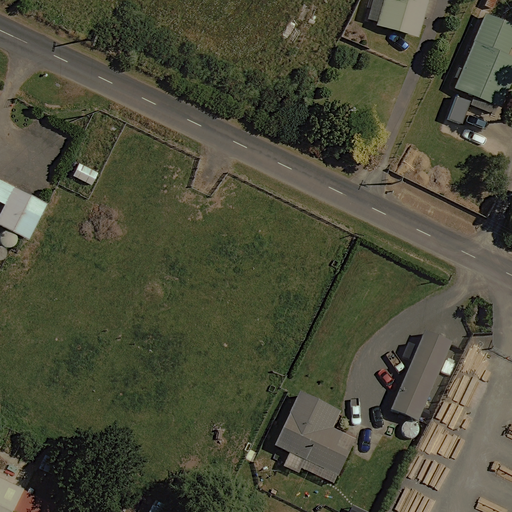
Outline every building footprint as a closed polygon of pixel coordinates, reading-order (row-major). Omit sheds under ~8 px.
[(427,0),(381,0),(372,31),(415,43),(427,0)] [(511,30),(480,18),(450,92),(496,111),(511,71),(511,63),(503,60),(511,38),(511,30)] [(50,203),(15,185),(0,212),(0,219),(32,236),(50,203)] [(457,342),(430,330),(396,408),(423,419),(457,342)] [(304,394),(280,445),(344,475),(361,439),(336,427),(344,412),(304,394)] [(43,455),(35,472),(51,480),(60,464),(43,455)] [(19,511),(30,490),(0,476),(0,511),(19,511)] [(172,511),(173,511),(153,503),(148,511),(172,511)]
